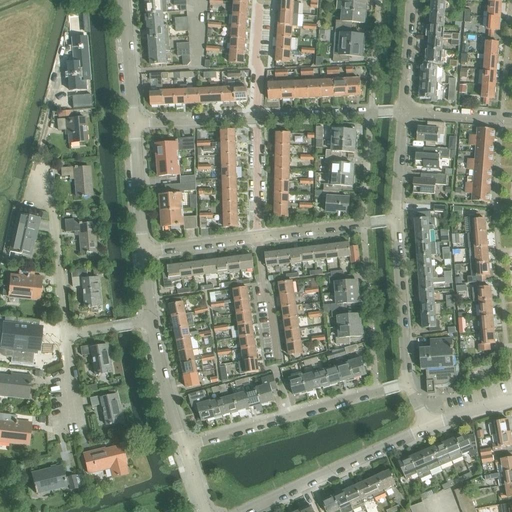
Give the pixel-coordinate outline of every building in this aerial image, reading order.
[(147,7),(147,14),(163,13),(163,14),(167,13),(166,0),(161,1),(145,2),(145,7),(147,7)] [(360,1),(360,0),(342,0),(344,0),(343,11),(365,13),(366,1),(360,1)] [(432,1),(431,14),(445,15),(446,2),(432,1)] [(281,2),(280,14),(298,15),(299,3),(294,3),(294,2),(281,2)] [(484,16),(484,17),(488,17),(501,18),(501,17),(502,3),(489,2),(488,13),(484,13),(484,16)] [(247,17),(248,5),(234,4),(233,15),(247,17)] [(364,23),(365,13),(343,11),(342,22),(337,21),(336,28),(348,29),(349,22),(364,23)] [(146,22),(147,27),(164,26),(163,14),(163,13),(147,14),(148,22),(146,22)] [(280,14),(279,26),(292,27),(297,27),(298,15),(280,14)] [(431,14),(430,26),(444,27),(445,15),(431,14)] [(229,15),(229,21),(233,21),(232,27),(246,29),(247,17),(233,15),(229,15)] [(487,28),(487,30),(489,30),(489,36),(494,37),(494,30),(497,31),(500,31),(500,28),(501,18),(488,17),(487,28)] [(189,32),(188,25),(176,25),(176,33),(189,32)] [(148,33),(149,40),(169,39),(167,26),(164,26),(147,27),(147,33),(148,33)] [(279,26),(278,38),(292,39),(292,27),(279,26)] [(444,34),(444,27),(430,26),(429,36),(428,36),(428,38),(429,38),(443,39),(452,40),(459,41),(459,34),(452,33),(452,34),(444,34)] [(232,27),(231,39),(245,40),(246,29),(232,27)] [(336,34),(335,45),(341,45),(352,46),(361,47),(362,36),(352,35),(348,34),(348,29),(345,28),(336,28),(336,34)] [(486,42),(485,56),(498,57),(499,43),(493,43),(494,37),(489,36),(488,42),(486,42)] [(278,38),(277,50),(291,51),(292,39),(278,38)] [(429,38),(428,50),(444,52),(443,51),(443,39),(429,38)] [(148,47),(149,53),(166,52),(170,52),(169,39),(149,40),(150,47),(148,47)] [(231,39),(230,51),(244,52),(245,40),(231,39)] [(177,44),(177,51),(190,50),(189,43),(177,44)] [(334,55),(334,62),(346,63),(346,57),(352,57),(360,58),(361,47),(352,46),(341,45),(335,45),(334,55)] [(290,63),(295,63),(295,58),(290,58),(291,51),(277,50),(276,62),(290,63)] [(442,64),(444,64),(444,52),(428,50),(427,63),(442,64)] [(244,64),(244,52),(230,51),(230,63),(244,64)] [(167,64),(166,52),(149,53),(149,58),(150,58),(151,66),(162,65),(166,65),(167,64)] [(69,91),(86,90),(83,62),(75,63),(74,54),(61,56),(58,66),(68,70),(68,76),(66,76),(66,80),(68,80),(69,91)] [(478,56),(477,59),(485,60),(484,70),(497,71),(498,57),(485,56),(478,55),(478,56)] [(423,69),(422,84),(436,85),(436,84),(441,85),(442,70),(423,69)] [(484,70),(483,84),(496,85),(497,71),(484,70)] [(163,88),(163,80),(163,74),(150,75),(150,81),(157,80),(158,92),(150,92),(151,106),(164,106),(163,92),(163,88)] [(347,80),(334,81),(335,97),(348,97),(347,80)] [(360,80),(347,80),(348,97),(361,96),(360,80)] [(321,81),(308,82),(309,98),(322,98),(321,81)] [(334,81),(321,81),(322,98),(335,97),(334,81)] [(295,82),(282,83),(283,100),(296,99),(295,82)] [(308,82),(295,82),(296,99),(309,98),(308,82)] [(234,83),(228,84),(228,88),(223,89),(224,103),(236,102),(235,83),(234,83)] [(241,83),(235,83),(236,102),(248,102),(247,87),(241,88),(241,83)] [(270,100),(283,100),(282,83),(269,84),(270,100)] [(223,89),(217,89),(217,84),(210,84),(211,89),(212,89),(212,103),(224,103),(223,89)] [(436,92),(436,85),(422,84),(421,98),(427,98),(426,102),(437,103),(437,92),(436,92)] [(495,99),(496,85),(483,84),(482,98),(484,98),(484,104),(489,105),(489,99),(495,99)] [(180,91),(176,91),(176,105),(188,105),(187,90),(186,86),(180,86),(180,91)] [(192,87),(187,87),(187,90),(188,105),(200,104),(199,90),(192,90),(192,87)] [(176,91),(168,91),(168,88),(163,88),(163,92),(164,106),(176,105),(176,91)] [(211,89),(199,90),(200,104),(212,103),(212,89),(211,89)] [(91,95),(72,96),(74,109),(92,107),(91,95)] [(58,119),(73,118),(72,111),(57,112),(58,119)] [(69,143),(87,142),(85,118),(57,120),(58,130),(68,129),(69,143)] [(444,136),(444,123),(427,122),(427,128),(418,128),(417,142),(426,142),(425,146),(435,147),(436,136),(444,136)] [(470,135),(470,140),(494,142),(495,130),(478,128),(477,136),(470,135)] [(334,129),(333,141),(356,143),(356,131),(334,129)] [(221,131),(221,143),(235,143),(235,131),(221,131)] [(276,133),(276,145),(290,146),(290,134),(276,133)] [(157,145),(158,161),(176,159),(176,151),(194,150),(194,138),(177,139),(177,140),(167,141),(168,144),(157,145)] [(477,146),(476,153),(493,154),(494,142),(470,140),(470,146),(477,146)] [(327,150),(326,157),(338,158),(342,158),(342,151),(352,152),(355,152),(356,143),(333,141),(332,150),(327,150)] [(221,143),(218,143),(218,149),(221,148),(222,155),(236,155),(235,143),(221,143)] [(276,145),(276,157),(290,158),(290,146),(276,145)] [(416,154),(415,168),(439,169),(440,159),(449,160),(450,150),(424,148),(423,155),(416,154)] [(469,159),(468,164),(493,166),(493,154),(476,153),(476,160),(469,159)] [(222,155),(222,167),(236,167),(236,155),(222,155)] [(276,157),(275,169),(289,170),(290,158),(276,157)] [(337,163),(338,158),(326,157),(326,163),(331,163),(330,175),(353,176),(354,164),(337,163)] [(177,167),(176,159),(158,161),(159,176),(169,176),(170,179),(176,178),(176,175),(180,175),(180,167),(177,167)] [(475,170),(474,177),(492,178),(493,166),(468,164),(468,166),(468,170),(475,170)] [(83,197),(92,196),(90,168),(76,169),(76,167),(61,169),(62,176),(70,176),(70,180),(75,180),(77,197),(81,197),(81,198),(83,198),(83,197)] [(222,167),(222,179),(237,179),(236,167),(222,167)] [(275,169),(275,181),(289,182),(289,170),(275,169)] [(414,180),(413,194),(435,195),(436,185),(446,186),(447,176),(421,174),(421,180),(414,180)] [(352,187),(353,176),(330,175),(330,184),(324,184),(324,191),(335,192),(336,186),(352,187)] [(180,177),(180,185),(195,184),(195,176),(180,177)] [(467,183),(466,189),(491,190),(492,178),(474,177),(474,184),(467,183)] [(237,191),(237,179),(222,179),(223,191),(237,191)] [(275,181),(275,193),(289,194),(289,182),(275,181)] [(166,195),(160,196),(161,212),(181,210),(180,202),(182,202),(182,195),(184,195),(184,192),(196,191),(195,186),(195,184),(180,185),(165,186),(166,195)] [(490,203),(491,190),(466,189),(466,194),(473,194),(472,201),(490,203)] [(223,191),(223,203),(237,203),(237,191),(223,191)] [(335,197),(335,192),(324,191),(323,197),(327,197),(326,212),(337,213),(337,211),(348,212),(350,198),(335,197)] [(275,193),(275,205),(288,206),(289,194),(275,193)] [(223,203),(224,215),(238,215),(237,203),(223,203)] [(288,218),(288,206),(275,205),(274,218),(288,218)] [(181,218),(181,210),(161,212),(162,227),(173,227),(173,230),(180,229),(180,226),(184,226),(184,230),(197,229),(197,217),(181,218)] [(415,221),(416,233),(430,232),(434,232),(434,227),(436,227),(435,219),(431,220),(431,212),(420,213),(420,214),(416,214),(417,220),(415,221)] [(36,238),(38,225),(40,219),(18,214),(15,228),(19,229),(17,239),(13,238),(10,252),(30,256),(34,237),(36,238)] [(470,217),(471,233),(472,233),(487,232),(486,219),(480,220),(480,214),(475,214),(475,216),(470,217)] [(238,227),(238,215),(224,215),(224,227),(238,227)] [(81,223),(79,224),(78,219),(72,220),(65,220),(66,232),(74,232),(74,236),(79,236),(81,253),(85,253),(85,254),(88,254),(88,253),(97,252),(94,223),(81,225),(81,223)] [(416,233),(417,244),(431,243),(430,232),(416,233)] [(475,248),(475,249),(488,248),(487,232),(472,233),(471,233),(468,234),(469,249),(475,248)] [(349,242),(337,244),(339,258),(351,257),(352,263),(360,262),(357,247),(350,248),(349,242)] [(431,244),(431,243),(417,244),(418,257),(432,256),(437,255),(436,243),(431,244)] [(337,244),(325,245),(327,260),(328,264),(333,263),(333,259),(339,258),(337,244)] [(325,245),(313,247),(315,261),(327,260),(325,245)] [(313,247),(301,248),(303,263),(315,261),(313,247)] [(301,248),(289,250),(291,264),(303,263),(301,248)] [(475,249),(477,264),(489,263),(488,248),(475,249)] [(289,250),(277,252),(279,266),(291,264),(289,250)] [(267,268),(279,266),(277,252),(265,253),(267,268)] [(252,255),(240,257),(242,271),(253,269),(252,255)] [(418,257),(418,269),(432,268),(432,256),(418,257)] [(240,257),(228,258),(230,272),(242,271),(240,257)] [(228,258),(216,260),(218,274),(230,272),(228,258)] [(216,260),(204,261),(206,275),(206,280),(212,279),(211,275),(218,274),(216,260)] [(204,261),(192,263),(194,277),(206,275),(204,261)] [(192,263),(180,265),(182,279),(194,277),(192,263)] [(490,275),(489,263),(477,264),(471,264),(471,276),(467,277),(468,283),(481,282),(485,282),(485,276),(490,275)] [(182,280),(182,279),(180,265),(168,266),(169,271),(167,271),(163,272),(165,289),(173,288),(173,287),(172,283),(181,280),(182,280)] [(432,268),(418,269),(419,280),(438,279),(438,276),(436,275),(436,274),(435,267),(432,268)] [(10,276),(9,287),(3,287),(2,297),(39,301),(42,278),(33,277),(34,271),(20,269),(19,277),(10,276)] [(332,277),(329,277),(329,284),(335,283),(336,294),(352,293),(358,292),(357,281),(342,282),(342,279),(345,279),(344,276),(341,276),(332,277)] [(88,277),(72,279),(73,287),(82,286),(84,308),(101,306),(99,278),(88,279),(88,277)] [(438,279),(419,280),(420,293),(434,291),(434,284),(445,283),(445,285),(452,284),(451,278),(444,278),(444,279),(438,279)] [(318,287),(317,288),(316,279),(311,280),(312,288),(311,288),(312,294),(319,293),(318,287)] [(279,283),(280,295),(294,293),(292,281),(279,283)] [(486,288),(485,282),(481,282),(481,288),(480,288),(473,288),(474,302),(480,301),(480,302),(492,301),(491,288),(486,288)] [(233,290),(235,302),(249,300),(247,288),(233,290)] [(420,293),(421,305),(435,304),(434,291),(420,293)] [(359,303),(358,292),(336,294),(337,304),(331,305),(332,312),(344,310),(343,304),(359,303)] [(280,295),(282,307),(296,305),(294,293),(280,295)] [(169,305),(172,317),(186,315),(183,302),(183,303),(182,298),(170,299),(171,305),(169,305)] [(250,312),(249,300),(235,302),(237,314),(250,312)] [(480,302),(481,317),(494,316),(492,301),(480,302)] [(421,305),(422,317),(436,315),(435,304),(421,305)] [(282,307),(284,319),(297,317),(296,305),(282,307)] [(344,316),(344,310),(332,312),(332,317),(338,316),(339,328),(361,326),(360,315),(344,316)] [(252,324),(250,312),(237,314),(238,326),(252,324)] [(186,315),(172,317),(174,329),(188,327),(194,325),(191,314),(186,315)] [(436,322),(436,315),(422,317),(423,329),(430,328),(430,332),(440,331),(439,322),(436,322)] [(481,317),(482,333),(495,331),(494,316),(481,317)] [(284,319),(285,331),(299,329),(297,317),(284,319)] [(16,325),(3,324),(2,332),(1,332),(0,337),(0,353),(1,355),(4,356),(7,357),(10,356),(13,354),(13,352),(36,354),(39,328),(38,328),(39,322),(17,320),(16,325)] [(254,336),(252,324),(238,326),(234,327),(234,332),(239,331),(240,338),(254,336)] [(339,338),(336,338),(337,345),(347,344),(346,338),(352,337),(362,337),(361,326),(339,328),(339,338)] [(174,329),(177,341),(196,337),(196,338),(198,337),(197,333),(189,334),(188,327),(174,329)] [(285,331),(287,343),(301,341),(299,329),(285,331)] [(496,344),(495,331),(482,333),(483,344),(479,345),(479,351),(491,350),(490,344),(496,344)] [(240,338),(242,350),(255,348),(254,336),(240,338)] [(196,337),(177,341),(179,353),(193,350),(199,349),(196,338),(196,337)] [(436,349),(420,350),(421,360),(422,371),(426,370),(428,394),(435,393),(435,387),(443,386),(454,379),(456,368),(454,368),(454,358),(452,339),(435,341),(436,349)] [(302,353),(301,341),(287,343),(289,355),(302,353)] [(99,375),(112,372),(107,345),(96,347),(96,345),(81,347),(82,356),(92,354),(95,375),(98,375),(98,376),(99,375)] [(347,354),(352,353),(358,351),(356,345),(345,348),(347,354)] [(242,350),(244,362),(257,360),(255,348),(242,350)] [(179,353),(181,365),(195,362),(201,361),(200,356),(194,357),(193,350),(179,353)] [(349,362),(349,363),(354,379),(367,376),(362,358),(349,362)] [(259,372),(257,360),(244,362),(238,363),(239,368),(244,367),(245,374),(259,372)] [(181,365),(184,376),(197,374),(195,362),(181,365)] [(354,379),(349,363),(337,366),(342,383),(354,379)] [(342,383),(337,366),(326,370),(330,386),(342,383)] [(318,368),(313,370),(314,373),(319,389),(330,386),(326,370),(319,372),(318,368)] [(292,378),(289,379),(294,396),(307,392),(302,376),(302,375),(301,372),(291,375),(292,378)] [(314,373),(302,376),(307,392),(319,389),(314,373)] [(200,386),(197,374),(184,376),(186,388),(200,386)] [(0,397),(28,400),(31,378),(15,376),(15,378),(0,376),(0,397)] [(257,388),(257,389),(262,405),(274,401),(271,391),(277,389),(273,376),(261,379),(263,386),(257,388)] [(249,384),(243,385),(245,392),(250,408),(262,405),(257,389),(251,391),(249,384)] [(225,385),(219,387),(220,392),(221,395),(228,393),(225,385)] [(202,422),(215,418),(211,402),(210,402),(210,401),(204,403),(203,399),(206,398),(204,391),(188,395),(192,408),(198,406),(200,413),(196,414),(198,421),(197,421),(201,420),(202,422)] [(245,392),(234,396),(238,411),(250,408),(245,392)] [(110,424),(123,421),(117,394),(106,397),(105,395),(90,398),(92,407),(102,404),(106,425),(108,425),(109,426),(110,425),(110,424)] [(234,396),(222,399),(227,415),(238,411),(234,396)] [(222,399),(211,402),(215,418),(227,415),(222,399)] [(31,424),(16,422),(13,422),(13,417),(0,415),(0,443),(29,447),(31,424)] [(495,423),(489,424),(491,437),(497,436),(511,433),(509,420),(495,423)] [(492,445),(493,449),(493,452),(505,450),(505,447),(511,446),(511,440),(511,433),(497,436),(498,444),(492,445)] [(467,434),(455,439),(463,457),(465,457),(464,455),(470,452),(473,457),(478,456),(475,435),(469,436),(467,434)] [(452,462),(463,457),(455,439),(444,443),(452,462)] [(444,443),(433,448),(441,467),(452,462),(444,443)] [(113,478),(128,474),(125,465),(126,465),(122,446),(102,451),(101,450),(83,454),(88,474),(93,473),(93,471),(110,467),(113,478)] [(433,448),(422,453),(430,472),(441,467),(433,448)] [(491,449),(480,451),(482,457),(483,457),(492,456),(491,449)] [(424,474),(430,472),(422,453),(410,458),(417,474),(418,474),(420,479),(425,477),(424,474)] [(399,463),(406,477),(407,479),(417,474),(410,458),(399,463)] [(497,466),(499,474),(511,471),(511,458),(501,460),(501,461),(495,462),(496,466),(497,466)] [(70,490),(78,489),(85,487),(82,474),(75,476),(65,479),(62,467),(32,474),(35,488),(34,488),(36,495),(38,495),(37,494),(52,490),(53,491),(67,488),(67,486),(69,485),(70,490)] [(389,471),(378,476),(385,493),(391,490),(390,488),(396,485),(389,471)] [(501,486),(506,485),(511,484),(511,471),(499,474),(491,475),(486,476),(486,481),(499,478),(501,486)] [(470,474),(459,479),(461,483),(472,478),(470,474)] [(378,476),(367,481),(375,499),(386,494),(385,493),(378,476)] [(446,480),(448,484),(450,488),(461,483),(459,479),(452,482),(450,479),(446,480)] [(367,481),(356,486),(364,504),(375,499),(367,481)] [(511,497),(511,484),(506,485),(507,494),(501,495),(502,499),(508,498),(511,497)] [(365,506),(364,504),(356,486),(344,491),(353,511),(361,508),(362,511),(366,509),(365,506)] [(455,491),(457,498),(469,494),(467,487),(455,491)] [(340,511),(351,511),(353,511),(344,491),(333,497),(339,508),(340,511)] [(457,498),(460,505),(472,500),(469,494),(457,498)] [(333,497),(322,502),(326,511),(340,511),(339,508),(333,497)] [(460,505),(462,511),(474,507),(472,500),(460,505)] [(423,503),(411,508),(412,511),(419,511),(425,510),(423,503)]
